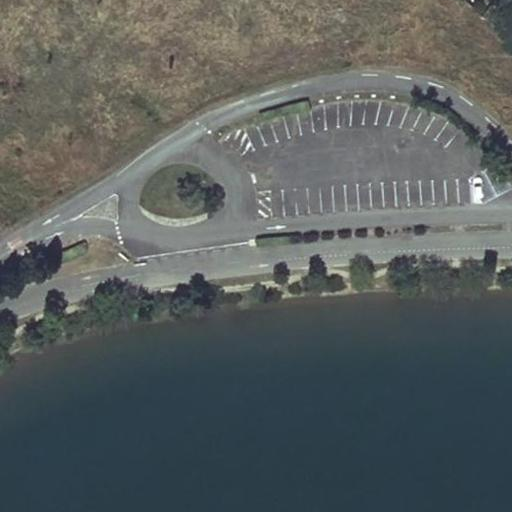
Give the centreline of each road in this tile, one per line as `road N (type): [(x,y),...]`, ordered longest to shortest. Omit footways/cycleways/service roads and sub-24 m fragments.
road 1 (unclassified): [(511,154),(445,99),(376,81),(269,98),(162,153)]
road 2 (unclassified): [(212,232),(511,214)]
road 3 (unclassified): [(212,232),(235,206),(223,163),(204,152),(162,153)]
